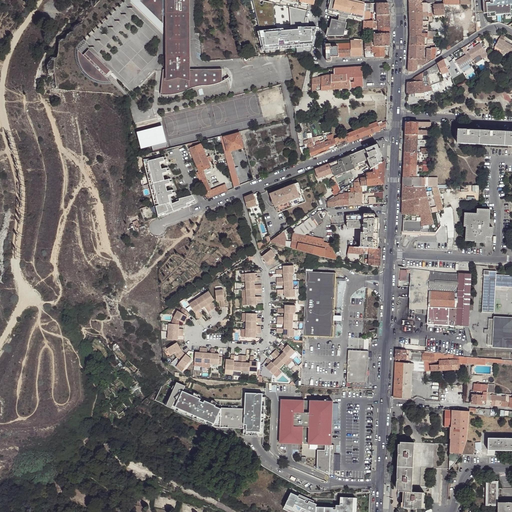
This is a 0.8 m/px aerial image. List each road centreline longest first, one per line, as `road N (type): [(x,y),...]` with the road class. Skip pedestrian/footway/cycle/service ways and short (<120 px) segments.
road 1 (track): [(24,296),(12,259),(17,181),(1,91),(13,41),(40,0)]
road 2 (residential): [(238,194),(266,274),(267,336),(263,347),(248,348),(198,339),(197,330),(219,316)]
road 3 (residential): [(394,133),(238,194)]
road 4 (residential): [(398,59),(311,64),(327,0)]
road 5 (tertiary): [(389,254),(383,399)]
road 6 (residential): [(397,83),(485,28),(511,30)]
road 7 (residential): [(383,399),(511,409)]
road 8 (residential): [(511,258),(389,254)]
